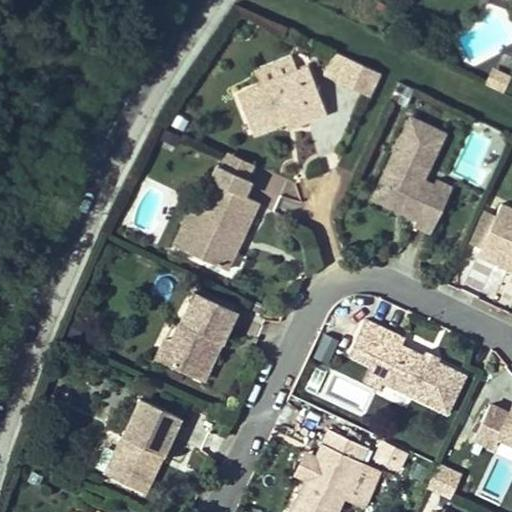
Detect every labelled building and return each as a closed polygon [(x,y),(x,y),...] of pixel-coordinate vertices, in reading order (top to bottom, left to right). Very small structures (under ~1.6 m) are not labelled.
[(385,78),(357,65),(347,87),(375,100),(385,78)] [(333,119),(316,73),(243,100),(258,139),(291,127),(315,118),(317,125),(333,119)] [(507,97),(511,87),(511,82),(499,76),(493,90),(507,97)] [(317,125),(315,118),(291,127),(293,134),(317,125)] [(416,123),(392,172),(399,175),(386,200),(407,211),(404,217),(422,226),(419,231),(434,238),(451,203),(420,187),(425,177),(431,180),(450,140),(416,123)] [(220,189),(206,219),(190,256),(231,275),(262,208),(247,201),(255,184),(221,169),(214,186),(220,189)] [(376,203),(404,217),(407,211),(386,200),(399,175),(392,172),(376,203)] [(439,184),(434,194),(451,203),(456,191),(439,184)] [(511,210),(504,207),(481,257),(511,271),(511,210)] [(179,251),(190,256),(206,219),(194,215),(179,251)] [(199,381),(219,343),(225,346),(239,316),(199,297),(184,330),(166,365),(199,381)] [(352,358),(374,369),(390,376),(385,385),(450,416),(468,379),(438,364),(428,359),(405,349),(408,342),(367,323),(352,358)] [(176,327),(159,361),(166,365),(184,330),(176,327)] [(328,364),(337,339),(322,334),(314,359),(328,364)] [(225,346),(219,343),(199,381),(206,385),(225,346)] [(430,355),(428,359),(438,364),(440,360),(430,355)] [(385,385),(390,376),(374,369),(366,385),(381,392),(385,385)] [(109,480),(143,496),(161,460),(166,462),(184,424),(142,404),(109,480)] [(505,442),(511,445),(511,418),(496,410),(480,445),(498,454),(505,442)] [(311,486),(298,511),(347,511),(375,455),(334,436),(322,461),(311,486)] [(412,457),(392,448),(383,466),(403,475),(412,457)] [(300,480),(311,486),(322,461),(312,457),(300,480)] [(150,499),(166,462),(161,460),(143,496),(150,499)] [(426,490),(449,501),(462,474),(439,463),(426,490)]
